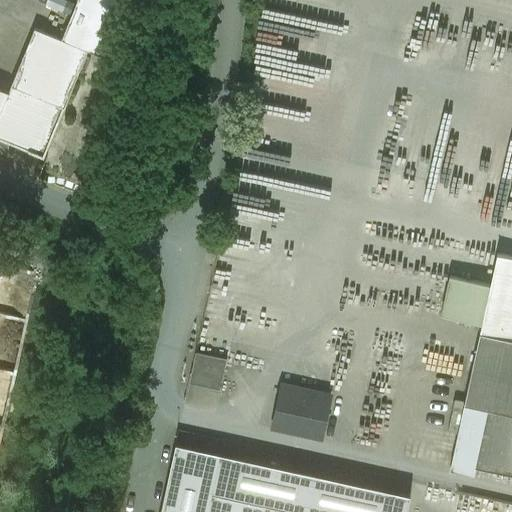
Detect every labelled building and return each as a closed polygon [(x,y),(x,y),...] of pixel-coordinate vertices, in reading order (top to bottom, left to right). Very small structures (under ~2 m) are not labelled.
[(12,85),(64,106),(87,49),(101,55),(113,0),(77,0),(62,38),(33,27),(12,85)] [(261,0),(262,1),(335,15),(337,0),(261,0)] [(10,91),(0,87),(0,137),(44,155),(64,106),(12,85),(10,91)] [(258,148),(341,153),(342,138),(336,137),(337,112),(301,110),(302,92),(262,90),(258,148)] [(225,236),(215,293),(256,300),(261,274),(251,273),(254,258),(255,258),(257,241),(225,236)] [(511,256),(497,253),(490,284),(482,323),(480,332),(511,339),(511,256)] [(441,314),(482,323),(490,284),(450,275),(441,314)] [(511,339),(480,332),(449,469),(474,475),(476,467),(511,475),(511,339)] [(227,359),(196,352),(193,365),(224,372),(227,359)] [(224,372),(193,365),(189,383),(220,390),(224,372)] [(323,439),(332,392),(281,383),(272,429),(323,439)] [(161,511),(406,511),(411,494),(176,443),(161,511)]
